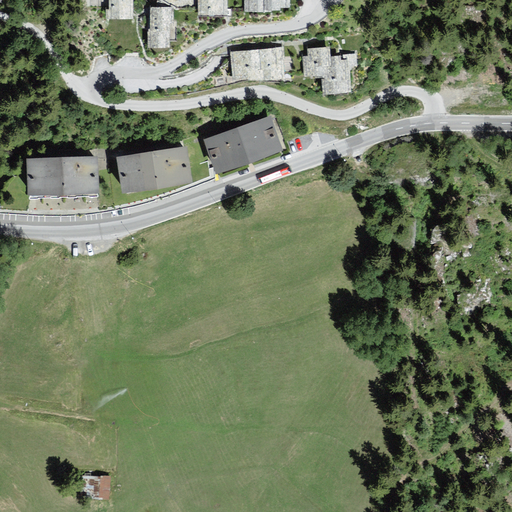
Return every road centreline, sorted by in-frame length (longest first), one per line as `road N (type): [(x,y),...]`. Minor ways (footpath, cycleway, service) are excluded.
road 1 (residential): [(434,122),(417,94),(333,113),(258,94),(117,106),(84,95),(86,82),(158,70),(217,38),(310,18),(331,0)]
road 2 (tertiary): [(434,122),(114,228),(0,228)]
